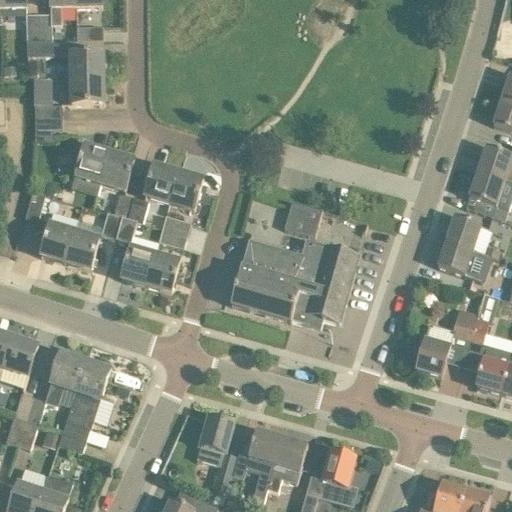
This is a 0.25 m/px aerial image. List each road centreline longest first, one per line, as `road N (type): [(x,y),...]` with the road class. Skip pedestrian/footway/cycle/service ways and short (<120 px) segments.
road 1 (residential): [(357,409),(490,0)]
road 2 (residential): [(181,359),(231,190),(230,168),(222,154),(152,133),(137,101),(136,0)]
road 3 (residential): [(0,300),(181,359)]
road 4 (residential): [(181,359),(357,409)]
road 5 (residential): [(115,511),(181,359)]
